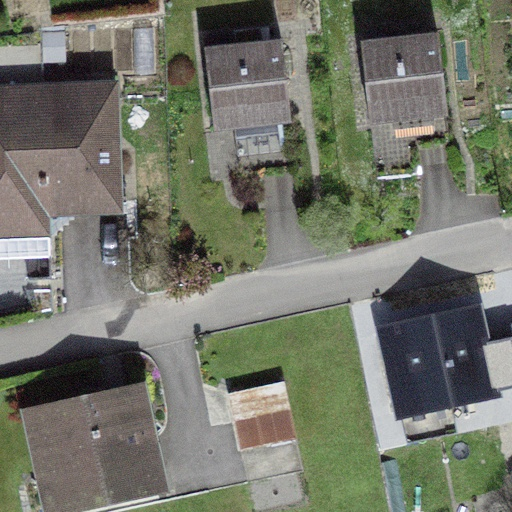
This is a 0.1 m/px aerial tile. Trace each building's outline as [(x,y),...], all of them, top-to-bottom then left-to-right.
[(439,39),(359,46),(366,131),(447,124),(439,39)] [(279,49),(205,54),(210,136),(284,132),(279,49)] [(114,86),(0,90),(0,243),(49,242),(48,222),(119,219),(114,86)] [(481,308),(376,330),(394,420),(499,399),(481,308)] [(283,385),(226,400),(241,454),(298,438),(283,385)] [(136,388),(17,415),(39,511),(84,511),(161,495),(136,388)]
